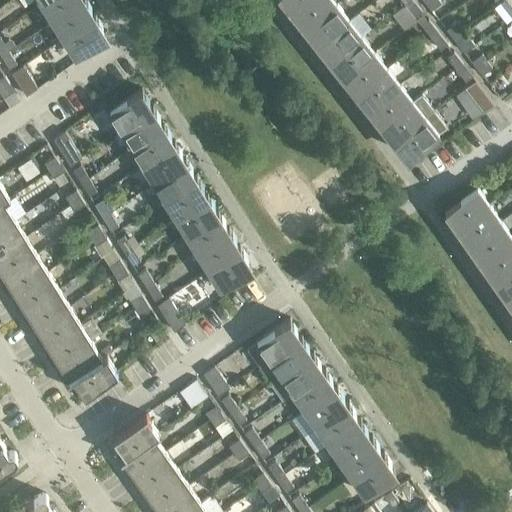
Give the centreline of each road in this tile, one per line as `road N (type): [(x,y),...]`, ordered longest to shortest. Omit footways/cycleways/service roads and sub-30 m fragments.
road 1 (residential): [(63,451),(282,296)]
road 2 (residential): [(0,131),(121,45)]
